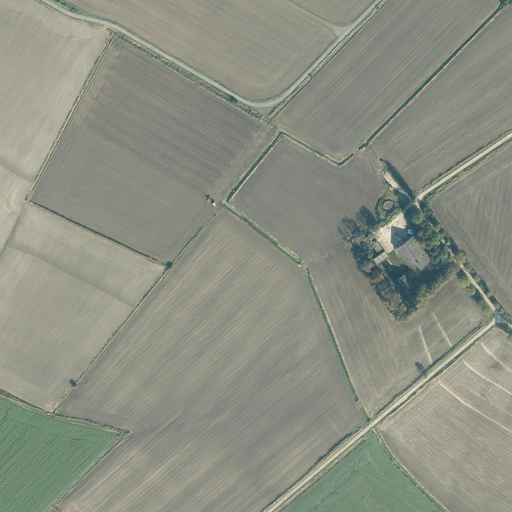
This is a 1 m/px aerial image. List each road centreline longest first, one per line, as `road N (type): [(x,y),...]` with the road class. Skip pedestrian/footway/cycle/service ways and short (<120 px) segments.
road 1 (unclassified): [(498,317),(271,511)]
road 2 (unclassified): [(498,317),(419,198),(511,136)]
road 3 (track): [(0,394),(112,438),(39,511)]
